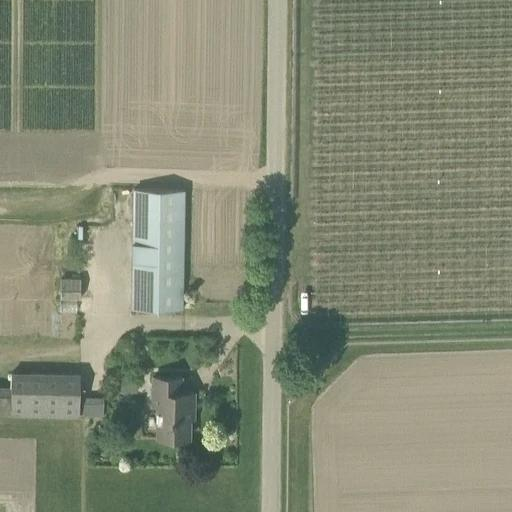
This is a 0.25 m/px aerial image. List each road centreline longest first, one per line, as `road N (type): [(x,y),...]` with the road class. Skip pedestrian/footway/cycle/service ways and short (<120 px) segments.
road 1 (unclassified): [(267,511),(272,0)]
road 2 (track): [(269,333),(511,328)]
